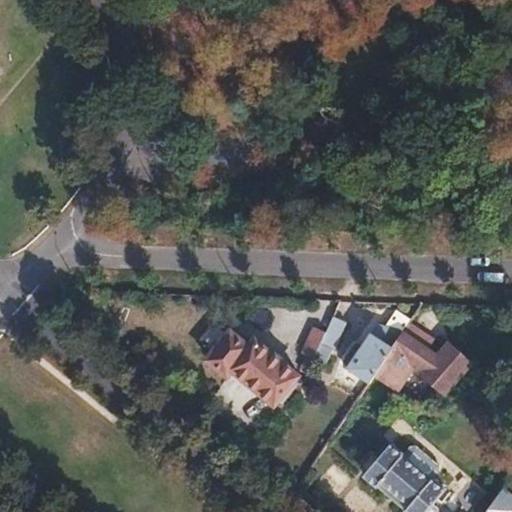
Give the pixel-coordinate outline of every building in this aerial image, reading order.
[(399,307),(385,327),(393,328),(405,311),(399,307)] [(352,350),(345,361),(345,367),(352,372),(369,383),(375,375),(403,332),(409,323),(413,317),(405,311),(393,328),(385,327),(377,325),(361,348),(352,350)] [(326,332),(319,348),(332,354),(344,328),(330,322),(326,332)] [(409,323),(403,332),(375,375),(397,390),(397,389),(398,390),(414,365),(424,371),(422,374),(445,394),(472,362),(449,343),(438,355),(427,349),(434,340),(409,323)] [(274,403),(277,400),(283,405),(293,394),(304,381),(298,376),(299,375),(299,374),(275,354),(256,338),(252,341),(250,344),(228,325),(203,354),(226,373),(231,367),(274,403)] [(314,328),(303,355),(308,357),(303,368),(308,371),(319,348),(326,332),(314,328)] [(352,372),(345,381),(346,390),(355,395),(362,393),(369,383),(352,372)] [(394,442),(365,477),(407,511),(425,511),(433,504),(446,488),(434,478),(432,480),(404,456),(406,453),(394,442)] [(406,453),(404,456),(432,480),(434,478),(440,471),(440,465),(418,446),(413,446),(406,453)] [(487,511),(511,511),(511,506),(499,496),(487,511)]
